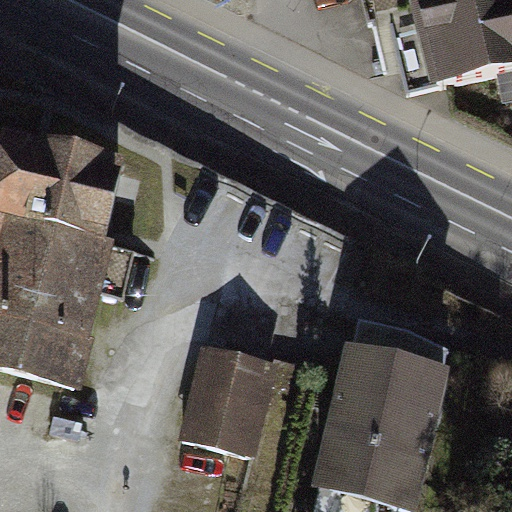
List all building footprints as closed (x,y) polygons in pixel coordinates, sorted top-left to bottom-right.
[(511,0),(366,0),(373,27),(391,23),(410,97),(511,69),(511,0)] [(0,170),(2,171),(0,180),(0,229),(7,231),(17,233),(36,154),(40,132),(0,122),(0,170)] [(17,233),(111,255),(130,177),(36,154),(17,233)] [(0,375),(88,396),(121,258),(111,255),(17,233),(7,231),(0,258),(0,375)] [(408,329),(358,319),(325,483),(416,506),(451,351),(408,329)] [(270,367),(207,351),(184,439),(247,455),(270,367)]
